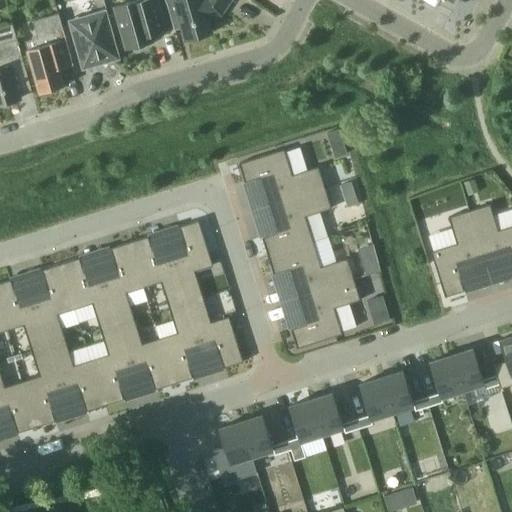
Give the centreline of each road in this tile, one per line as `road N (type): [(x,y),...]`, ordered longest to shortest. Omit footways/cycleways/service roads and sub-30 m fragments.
road 1 (residential): [(0,254),(210,186),(275,376)]
road 2 (residential): [(0,139),(162,79),(279,47),(306,0)]
road 3 (residential): [(511,306),(275,376)]
road 4 (residential): [(348,0),(447,54),(466,56),(483,44),(508,0)]
road 5 (residential): [(171,420),(0,477)]
